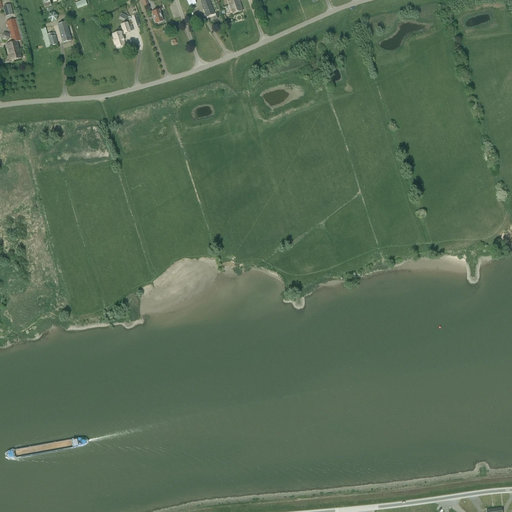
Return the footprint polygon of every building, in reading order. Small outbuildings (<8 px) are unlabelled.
[(77,9),(87,5),(85,0),(83,0),(75,3),(77,9)] [(207,17),(214,14),(208,0),(207,0),(201,3),(207,17)] [(227,0),(232,15),(242,11),(238,0),(227,0)] [(13,14),(11,8),(10,4),(4,6),(5,10),(4,10),(6,16),(13,14)] [(156,24),(163,21),(159,10),(152,13),(156,24)] [(49,14),(48,19),(52,22),(56,21),(58,16),(54,12),(49,14)] [(21,41),(15,19),(6,22),(8,29),(9,29),(13,42),(6,44),(10,58),(9,58),(10,61),(22,58),(17,42),(21,41)] [(63,43),(71,41),(66,22),(58,24),(63,43)] [(121,32),(113,34),(114,40),(113,40),(115,44),(116,44),(117,48),(125,45),(124,41),(123,37),(122,37),(121,34),(124,33),(130,32),(127,22),(121,24),(124,31),(121,32)] [(46,48),(58,44),(55,33),(48,35),(46,28),(41,29),(46,48)]
